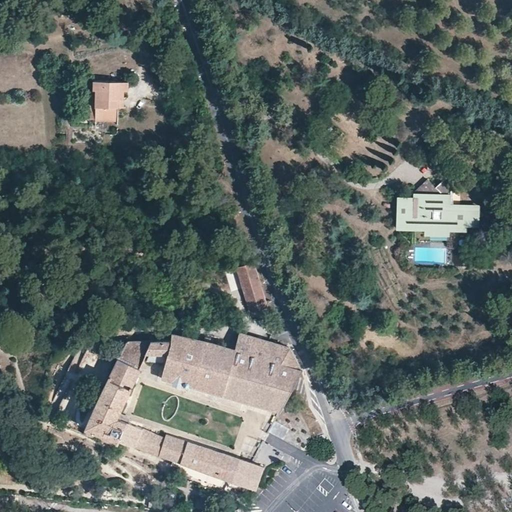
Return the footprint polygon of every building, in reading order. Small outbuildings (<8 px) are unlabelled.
[(117,121),(118,106),(118,98),(124,98),(124,89),(128,89),(128,81),(94,80),(94,89),(96,89),(96,118),(96,120),(117,121)] [(436,153),(442,149),(425,131),(421,136),(436,153)] [(435,188),(427,179),(405,200),(400,200),(399,227),(424,228),(429,233),(447,233),(448,228),(448,206),(449,196),(458,188),(447,176),(435,188)] [(460,228),(464,224),(474,224),(475,213),(478,213),(478,207),(454,207),(448,206),(448,228),(452,229),(460,228)] [(254,262),(237,267),(252,317),(269,312),(254,262)] [(229,276),(231,288),(238,286),(236,275),(229,276)] [(255,487),(262,464),(251,461),(164,432),(163,435),(116,416),(145,351),(167,352),(161,375),(277,410),(300,367),(288,345),(263,338),(236,330),(232,346),(172,326),(167,334),(125,334),(84,424),(169,456),(167,462),(175,465),(174,469),(189,475),(187,479),(212,489),(214,484),(228,490),(230,485),(238,488),(241,483),(255,487)]
